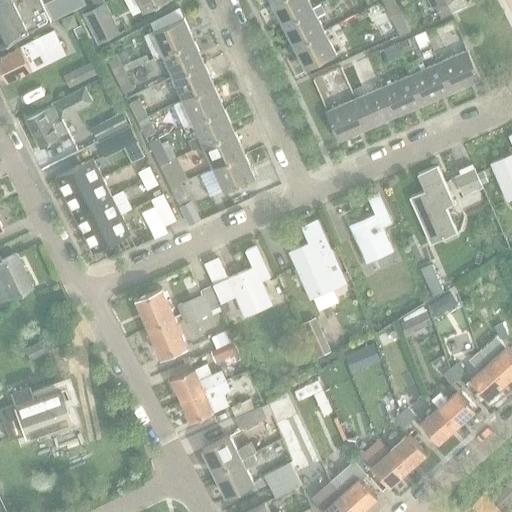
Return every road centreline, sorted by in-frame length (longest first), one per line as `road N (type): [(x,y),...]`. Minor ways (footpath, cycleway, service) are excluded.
road 1 (residential): [(91,294),(299,196)]
road 2 (residential): [(299,196),(511,108)]
road 3 (residential): [(299,196),(212,0)]
road 4 (residential): [(182,476),(91,294)]
road 5 (residential): [(91,294),(62,266),(0,138)]
